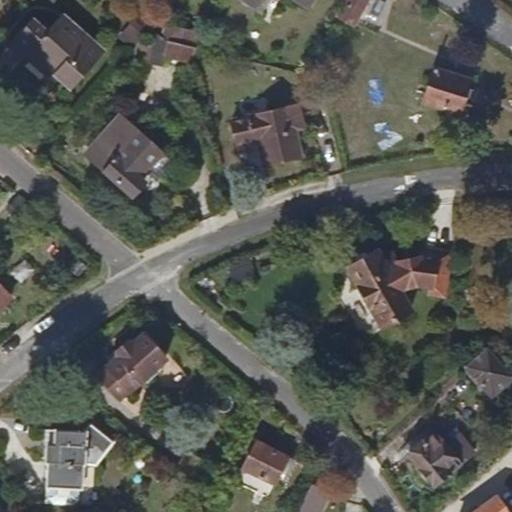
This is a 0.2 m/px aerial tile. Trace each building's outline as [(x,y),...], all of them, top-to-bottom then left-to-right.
[(254,0),(276,14),(285,0),(302,0),(312,6),(315,0),(254,0)] [(355,32),(372,0),(351,0),(342,16),(350,20),(347,27),(355,32)] [(69,92),(100,59),(89,49),(93,44),(84,35),(80,39),(61,22),(49,35),(35,21),(9,49),(25,63),(31,57),(69,92)] [(193,50),(196,35),(173,31),(170,45),(193,50)] [(189,65),(193,50),(170,45),(166,44),(155,36),(148,65),(159,68),(163,69),(165,60),(189,65)] [(472,82),(436,69),(424,103),(461,115),(472,82)] [(234,120),(238,142),(260,138),(265,164),(300,157),(296,131),(303,129),(299,107),(234,120)] [(138,176),(159,151),(117,117),(85,156),(133,196),(145,181),(138,176)] [(410,281),(418,279),(430,281),(429,292),(446,295),(453,251),(421,246),(419,256),(408,259),(397,263),(392,255),(383,261),(377,251),(348,269),(385,329),(414,311),(400,288),(410,281)] [(0,306),(9,298),(0,288),(0,306)] [(168,359),(146,332),(135,341),(129,340),(119,349),(118,356),(99,371),(122,398),(168,359)] [(511,378),(511,374),(488,345),(467,365),(492,396),(511,378)] [(100,499),(101,457),(104,457),(123,436),(104,417),(96,424),(59,424),(59,437),(53,437),(52,499),(100,499)] [(478,451),(462,431),(446,444),(431,426),(404,450),(433,483),(434,482),(437,486),(478,451)] [(275,485),(288,457),(257,442),(244,470),(275,485)] [(214,467),(189,448),(179,461),(203,480),(214,467)] [(325,511),(335,496),(313,486),(299,511),(325,511)] [(510,511),(497,495),(474,511),(510,511)]
